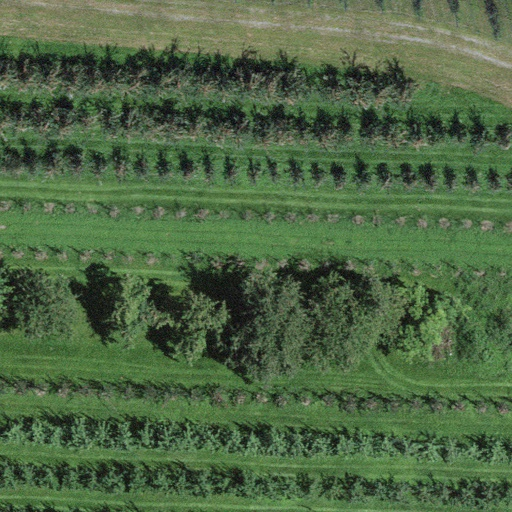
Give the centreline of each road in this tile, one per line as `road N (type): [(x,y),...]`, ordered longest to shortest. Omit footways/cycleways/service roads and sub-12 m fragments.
road 1 (track): [(163,13),(322,27),(511,59)]
road 2 (track): [(163,13),(21,0)]
